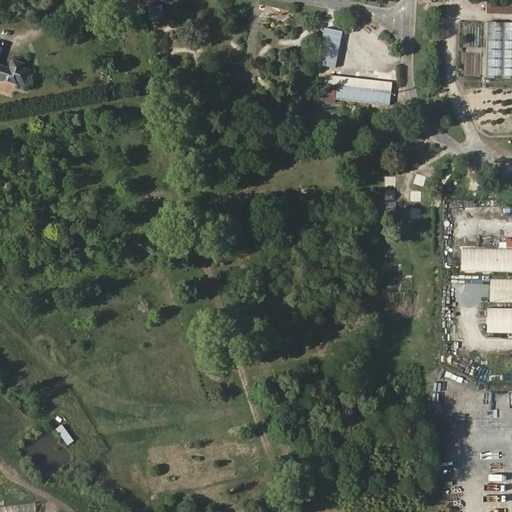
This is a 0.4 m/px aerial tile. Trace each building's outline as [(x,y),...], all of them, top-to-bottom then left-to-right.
[(511,0),(488,0),(488,12),(511,12),(511,0)] [(147,8),(150,20),(165,17),(163,5),(147,8)] [(511,22),(488,22),(487,77),(511,77),(511,22)] [(342,32),(325,29),(317,65),(335,68),(342,32)] [(0,63),(0,56),(3,49),(0,48),(0,78),(16,84),(18,80),(23,81),(27,69),(23,68),(24,64),(13,60),(10,67),(0,63)] [(336,92),(391,104),(394,87),(328,71),(323,93),(335,96),(336,92)] [(511,247),(462,246),(462,271),(511,271),(511,247)] [(511,279),(490,279),(490,301),(511,301),(511,279)] [(511,308),(500,308),(499,322),(511,322),(511,308)] [(63,424),(57,428),(68,445),(75,440),(63,424)]
